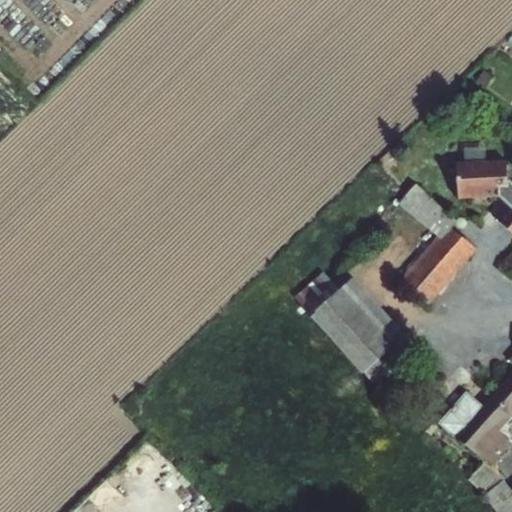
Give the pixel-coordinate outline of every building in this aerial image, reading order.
[(511,238),(511,186),(501,177),(501,159),(451,158),(451,194),(492,195),(502,203),(489,217),(511,238)] [(399,204),(440,240),(404,281),(428,304),(476,250),(450,228),(456,220),(417,186),(399,204)] [(301,304),(374,384),(400,360),(327,279),(301,304)] [(466,395),(439,424),(470,451),(484,463),(490,468),(511,446),(496,433),(511,414),(511,358),(509,361),(511,363),(511,375),(482,408),(466,395)] [(490,468),(484,463),(469,479),(485,496),(504,481),(496,473),(490,468)] [(497,511),(511,511),(511,489),(504,481),(485,496),(497,511)]
